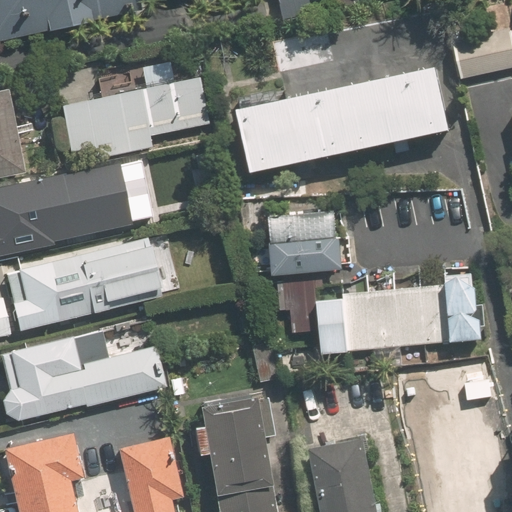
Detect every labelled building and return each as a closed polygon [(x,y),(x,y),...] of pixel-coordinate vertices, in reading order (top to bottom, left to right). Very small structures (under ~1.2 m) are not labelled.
[(0,0),(0,37),(153,7),(151,0),(0,0)] [(327,12),(324,0),(284,0),(288,19),(327,12)] [(511,25),(458,37),(467,75),(511,64),(511,25)] [(251,99),(265,163),(463,122),(449,58),(251,99)] [(202,72),(69,99),(81,159),(214,132),(202,72)] [(0,174),(32,168),(15,83),(0,86),(0,174)] [(135,156),(0,182),(0,249),(90,232),(88,221),(146,210),(135,156)] [(277,211),(282,270),(352,264),(347,205),(277,211)] [(10,266),(24,327),(168,292),(153,232),(10,266)] [(323,292),(327,349),(488,337),(484,280),(470,269),(451,282),(323,292)] [(320,286),(283,289),(286,330),(323,327),(320,286)] [(0,333),(14,330),(5,294),(0,295),(0,333)] [(23,416),(173,383),(163,341),(114,352),(108,326),(7,348),(15,384),(8,396),(11,408),(23,416)] [(206,398),(224,511),(287,511),(267,388),(206,398)] [(492,409),(433,419),(448,511),(489,511),(511,508),(511,438),(510,426),(495,428),(492,409)] [(80,426),(11,441),(27,511),(180,511),(176,495),(189,492),(175,432),(123,443),(138,509),(125,511),(86,511),(78,473),(90,471),(80,426)] [(392,511),(378,429),(324,438),(336,511),(392,511)]
